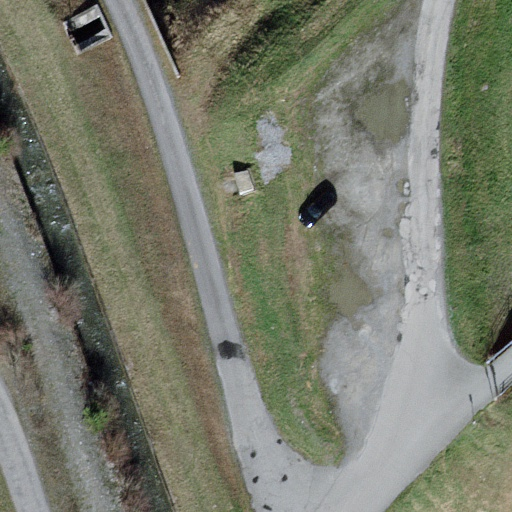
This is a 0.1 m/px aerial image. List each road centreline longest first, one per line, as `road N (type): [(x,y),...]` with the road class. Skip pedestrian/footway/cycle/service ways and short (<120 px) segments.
road 1 (track): [(286,511),(230,362),(161,112),(115,0)]
road 2 (track): [(450,415),(424,257),(425,124),(441,0)]
road 3 (unclassified): [(351,511),(450,415)]
